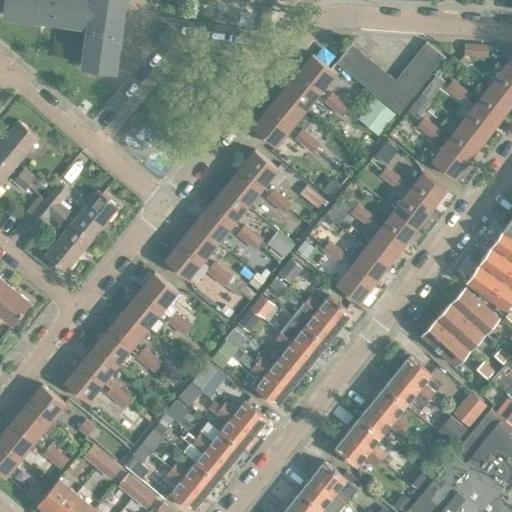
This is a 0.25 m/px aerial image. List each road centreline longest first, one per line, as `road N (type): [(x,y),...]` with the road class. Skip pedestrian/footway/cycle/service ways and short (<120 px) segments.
road 1 (residential): [(231,511),(511,152)]
road 2 (residential): [(162,205),(298,40),(321,23),(511,32)]
road 3 (residential): [(6,70),(162,205)]
road 4 (residential): [(77,311),(162,205)]
road 5 (residential): [(0,407),(77,311)]
